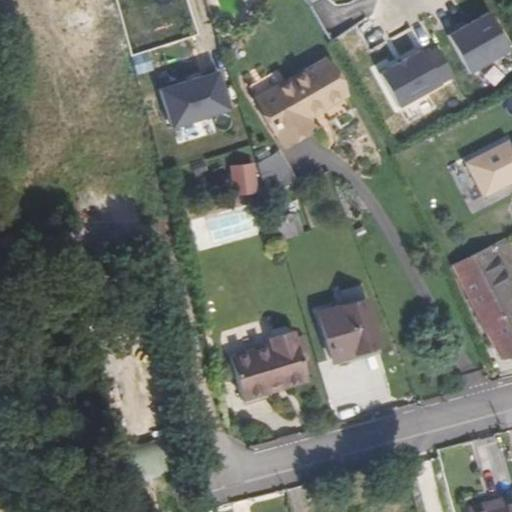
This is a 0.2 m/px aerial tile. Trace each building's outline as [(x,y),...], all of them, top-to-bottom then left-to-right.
[(449,0),(427,11),(439,35),(467,22),(456,0),(449,0)] [(464,73),(507,55),(489,13),(446,31),(464,73)] [(276,133),(305,115),(344,91),(316,45),(249,86),(276,133)] [(168,131),(229,112),(216,70),(155,89),(168,131)] [(395,148),(411,143),(380,78),(374,82),(402,139),(393,143),(395,148)] [(391,150),(395,148),(393,143),(402,139),(374,82),(357,89),(391,150)] [(307,118),(305,115),(276,133),(278,135),(307,118)] [(511,145),(506,148),(503,141),(462,163),(479,197),(511,178),(511,145)] [(285,154),(257,160),(263,189),(290,184),(285,154)] [(253,163),(229,165),(231,195),(256,193),(253,163)] [(274,223),(280,245),(294,241),(288,219),(274,223)] [(511,262),(504,245),(455,269),(506,370),(511,368),(511,262)] [(337,303),(365,297),(363,285),(335,291),(337,303)] [(333,375),(350,371),(381,362),(369,316),(320,331),(333,375)] [(279,393),(304,386),(290,335),(282,331),(270,334),(265,342),(267,349),(227,360),(239,404),(267,397),(266,392),(278,389),(279,393)] [(381,362),(350,371),(352,378),(383,369),(381,362)] [(126,455),(140,483),(161,472),(147,445),(126,455)] [(495,504),(491,505),(492,511),(511,511),(511,492),(494,497),(495,504)]
